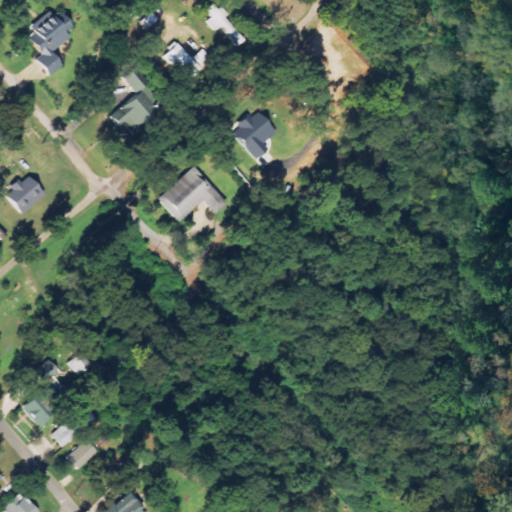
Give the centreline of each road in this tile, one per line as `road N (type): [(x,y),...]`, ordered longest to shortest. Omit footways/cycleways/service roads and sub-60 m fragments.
road 1 (residential): [(0,273),(331,0)]
road 2 (residential): [(186,266),(102,188),(0,74)]
